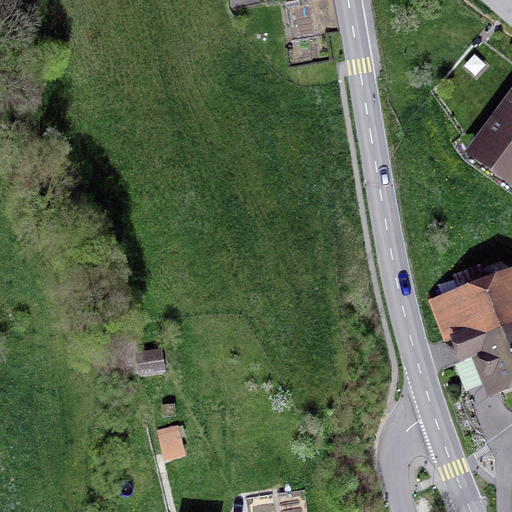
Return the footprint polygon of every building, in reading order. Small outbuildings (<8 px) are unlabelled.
[(511,100),(473,153),(511,182),(511,100)] [(460,291),(485,282),(479,267),(455,276),(460,291)] [(496,387),(511,380),(511,274),(432,305),(445,342),(434,346),(443,370),(466,361),(464,357),(483,350),(496,387)] [(138,355),(141,373),(162,370),(159,352),(138,355)] [(159,432),(165,460),(183,456),(176,428),(159,432)]
